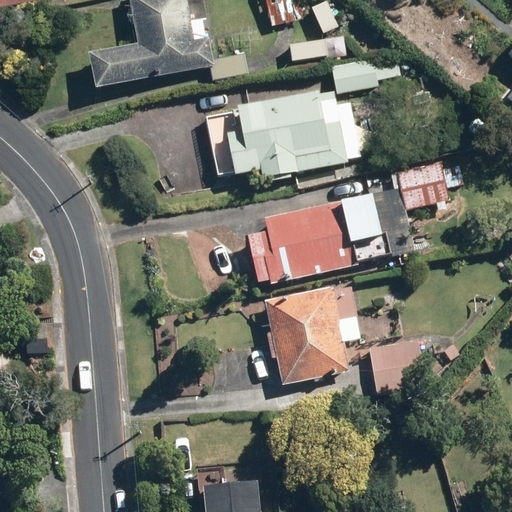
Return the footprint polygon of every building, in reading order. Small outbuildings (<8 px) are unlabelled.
[(50,0),(0,0),(0,14),(51,4),(50,0)] [(82,64),(89,98),(209,73),(204,46),(188,50),(177,0),(125,0),(123,0),(134,54),(82,64)] [(376,71),(333,76),(336,100),(378,96),(376,71)] [(329,99),(203,122),(214,184),(224,182),(225,187),(256,182),(257,188),(345,172),(343,162),(358,160),(349,107),(331,110),(329,99)] [(440,165),(392,177),(403,219),(450,206),(447,194),(463,190),(457,169),(442,173),(440,165)] [(377,250),(367,204),(258,226),(260,234),(238,239),(249,293),(345,273),(341,257),(377,250)] [(351,290),(258,306),(274,393),(346,380),(340,350),(361,346),(351,290)] [(420,346),(364,356),(373,405),(429,395),(420,346)] [(196,511),(251,511),(249,492),(195,498),(196,511)]
